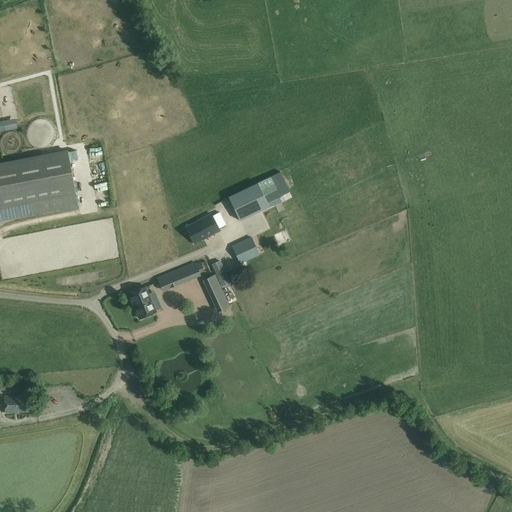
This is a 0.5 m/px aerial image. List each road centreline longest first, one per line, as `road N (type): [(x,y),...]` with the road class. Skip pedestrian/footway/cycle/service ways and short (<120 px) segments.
road 1 (track): [(127,368),(167,431),(203,448),(394,386),(413,395),(431,420)]
road 2 (unclassified): [(0,295),(89,304),(127,368)]
